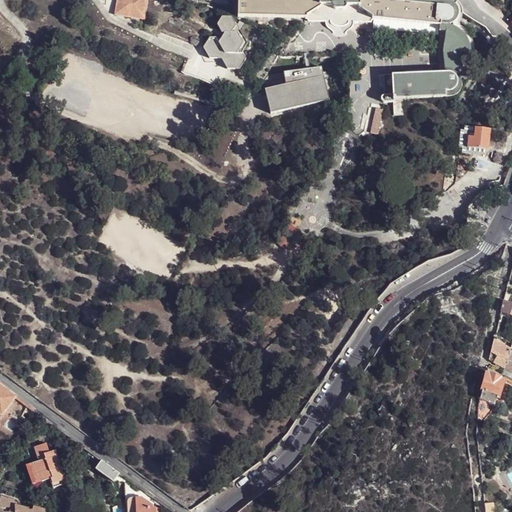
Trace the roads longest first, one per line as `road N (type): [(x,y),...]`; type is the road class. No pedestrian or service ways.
road 1 (residential): [(500,223),(484,248),(389,309),(286,452),(218,511)]
road 2 (residential): [(180,511),(0,377)]
